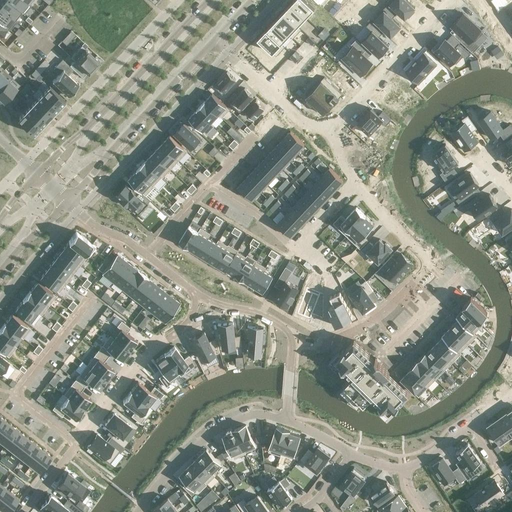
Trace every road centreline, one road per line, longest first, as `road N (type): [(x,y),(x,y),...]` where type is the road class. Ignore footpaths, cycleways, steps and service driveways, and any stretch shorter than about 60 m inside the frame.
road 1 (residential): [(357,185),(424,257),(424,269),(372,321),(336,339),(294,337)]
road 2 (tertiary): [(212,0),(38,173)]
road 3 (tertiary): [(68,201),(212,37)]
road 4 (residential): [(211,185),(297,246),(357,185)]
road 5 (residential): [(138,511),(167,472),(219,427),(250,414),(283,421)]
road 6 (residential): [(328,130),(459,0)]
road 7 (residential): [(76,443),(142,358),(189,323)]
road 8 (residential): [(212,37),(304,123),(328,130)]
road 9 (residential): [(404,468),(511,394)]
